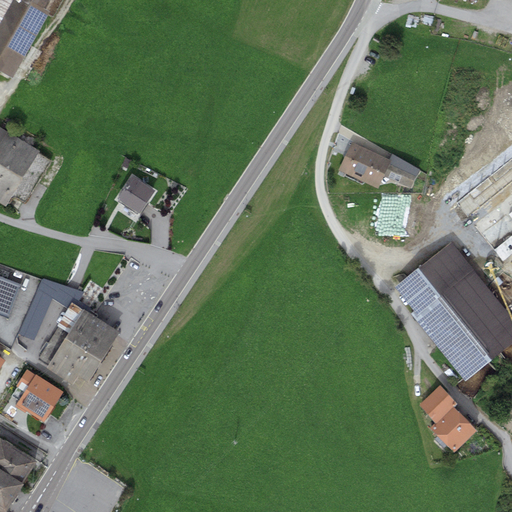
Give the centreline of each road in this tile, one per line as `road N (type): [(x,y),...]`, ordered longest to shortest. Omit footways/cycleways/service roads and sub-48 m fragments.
road 1 (residential): [(360,6),(372,17),(322,148),(318,188),(330,221),(506,442),(511,462)]
road 2 (primary): [(360,6),(188,268)]
road 3 (primary): [(188,268),(31,511)]
road 4 (residential): [(0,215),(69,237),(163,252),(188,268)]
